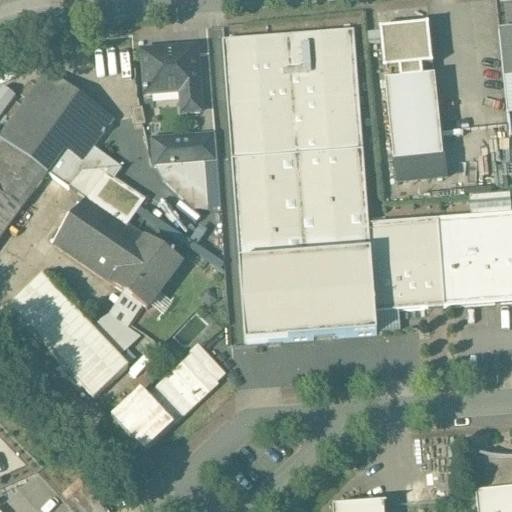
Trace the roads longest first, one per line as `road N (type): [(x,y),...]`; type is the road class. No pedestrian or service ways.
road 1 (residential): [(205,0),(0,29)]
road 2 (unclassified): [(511,401),(350,414)]
road 3 (unclassified): [(350,414),(254,511)]
road 4 (unclassified): [(189,511),(187,490),(198,466),(258,418)]
